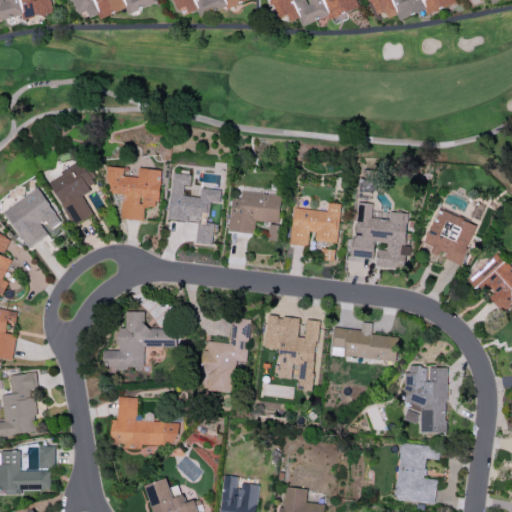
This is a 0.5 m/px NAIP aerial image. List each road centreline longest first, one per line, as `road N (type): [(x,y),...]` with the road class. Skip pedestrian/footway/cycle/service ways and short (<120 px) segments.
road 1 (residential): [(100,303),(125,283),(161,273),(411,304),(444,318),(482,372),(487,412),(474,511)]
road 2 (residential): [(100,303),(80,334),(76,377),(104,511)]
road 3 (residential): [(161,273),(107,254),(71,269),(51,314),(59,343),(77,364)]
